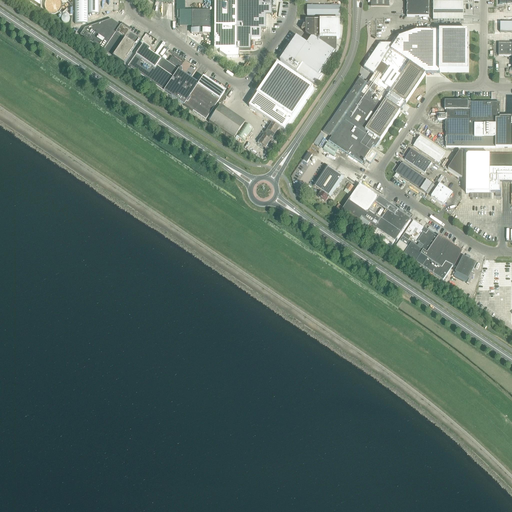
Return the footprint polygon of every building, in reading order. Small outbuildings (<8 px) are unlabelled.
[(59,0),(46,0),(45,3),(44,5),(44,6),(44,8),(45,9),(46,10),(46,12),(48,13),(49,13),(50,14),(52,14),(53,14),(55,14),(56,14),(59,12),(60,11),(61,10),(61,8),(62,7),(62,5),(61,2),(60,1),(59,0)] [(74,0),(75,24),(87,24),(87,14),(88,14),(98,14),(98,0),(74,0)] [(214,0),(213,50),(219,50),(219,53),(226,58),(238,58),(238,50),(250,50),(250,39),(260,39),(260,29),(265,29),(265,15),(271,15),(271,0),(235,0),(214,0)] [(406,0),(407,17),(429,17),(428,0),(406,0)] [(433,21),(463,21),(463,3),(433,3),(433,21)] [(199,6),(199,11),(191,11),(191,34),(209,34),(209,11),(209,7),(199,6)] [(307,16),(340,16),(340,6),(307,6),(307,16)] [(69,20),(69,19),(69,18),(69,17),(68,16),(67,15),(66,15),(65,15),(64,15),(63,15),(62,16),(62,17),(61,17),(61,18),(61,19),(61,20),(61,21),(62,21),(62,22),(63,22),(64,23),(65,23),(66,23),(67,23),(67,22),(68,22),(69,21),(69,20)] [(136,47),(135,47),(139,41),(135,39),(136,37),(111,20),(84,29),(80,35),(123,65),(136,47)] [(306,34),(311,38),(307,45),(296,37),(280,61),(315,85),(321,77),(319,76),(336,50),(336,39),(339,39),(340,36),(340,21),(306,21),(306,26),(305,26),(305,25),(304,25),(302,30),(305,30),(306,30),(306,34)] [(511,22),(500,23),(500,33),(511,32),(511,22)] [(440,75),(440,72),(468,72),(469,31),(439,31),(416,31),(399,37),(398,39),(396,38),(395,38),(391,44),(380,44),(364,68),(363,68),(364,68),(364,69),(373,75),(368,84),(359,78),(323,132),(331,137),(328,142),(362,164),(364,160),(370,164),(377,155),(371,150),(373,147),(375,148),(380,141),(400,111),(401,112),(406,104),(405,104),(425,75),(440,75)] [(511,43),(498,43),(498,56),(511,56),(511,43)] [(132,60),(127,67),(141,76),(162,91),(163,91),(166,93),(179,74),(180,74),(181,72),(180,66),(182,64),(172,57),(168,63),(162,59),(160,61),(148,52),(149,50),(143,45),(132,60)] [(251,104),(249,107),(284,131),(313,89),(278,65),(257,95),(251,104)] [(179,74),(166,94),(184,106),(205,120),(224,92),(202,77),(197,86),(180,74),(179,74)] [(446,120),(446,148),(511,148),(511,117),(499,118),(499,103),(470,103),(470,102),(445,102),(445,110),(447,110),(447,115),(438,114),(438,120),(446,120)] [(220,106),(208,122),(233,139),(244,123),(220,106)] [(253,128),(245,123),(236,136),(244,141),(253,128)] [(264,133),(273,139),(274,137),(279,141),(284,133),(280,131),(277,134),(275,133),(279,128),(272,124),(269,129),(267,128),(264,133)] [(273,139),(264,133),(261,137),(262,138),(259,143),(266,148),(270,141),(271,142),(273,139)] [(321,134),(316,142),(320,145),(325,137),(321,134)] [(420,136),(413,146),(438,163),(445,153),(420,136)] [(334,149),(332,151),(343,159),(345,157),(334,149)] [(431,163),(411,149),(404,160),(424,173),(431,163)] [(462,179),(462,152),(459,152),(448,169),(462,179)] [(310,169),(317,159),(308,153),(301,163),(310,169)] [(466,157),(466,193),(488,193),(499,193),(499,181),(511,181),(511,155),(490,155),(468,155),(466,157)] [(402,164),(395,173),(420,190),(426,194),(433,185),(426,180),(422,178),(407,168),(402,164)] [(321,192),(329,197),(330,198),(344,177),(328,166),(313,186),(321,192)] [(349,184),(345,189),(351,193),(354,187),(349,184)] [(443,205),(452,193),(439,184),(431,197),(443,205)] [(390,205),(380,198),(360,185),(342,211),(358,223),(379,237),(382,239),(392,246),(401,232),(410,219),(393,207),(391,205),(390,205)] [(329,197),(321,192),(317,197),(325,202),(329,197)] [(419,265),(437,238),(428,232),(426,230),(413,221),(395,248),(419,265)] [(438,238),(437,238),(419,265),(422,267),(443,281),(452,267),(455,268),(463,252),(439,236),(438,238)] [(382,239),(380,243),(390,250),(393,246),(392,246),(382,239)] [(476,263),(463,256),(455,272),(468,279),(476,263)]
